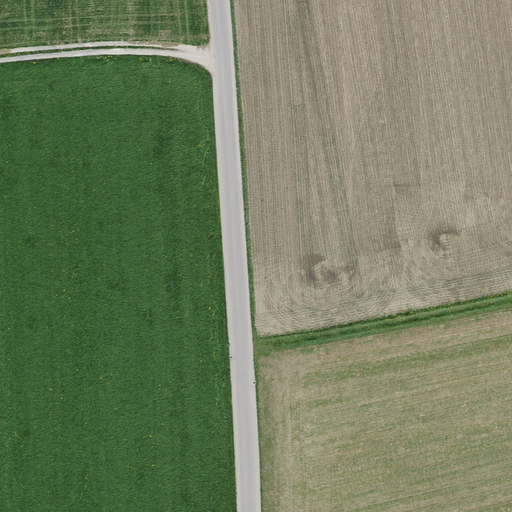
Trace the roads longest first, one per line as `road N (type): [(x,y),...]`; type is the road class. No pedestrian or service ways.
road 1 (unclassified): [(248,511),(216,0)]
road 2 (track): [(240,349),(511,299)]
road 3 (track): [(222,61),(134,46),(0,56)]
